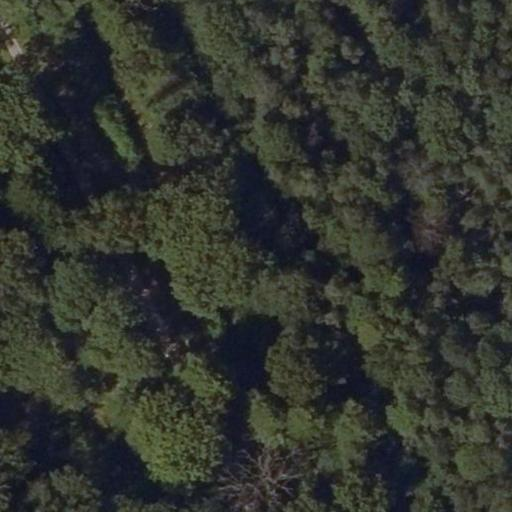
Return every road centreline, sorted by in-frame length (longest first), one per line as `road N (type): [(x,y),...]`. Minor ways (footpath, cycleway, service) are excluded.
road 1 (track): [(7,0),(98,180),(299,511)]
road 2 (track): [(0,167),(190,511)]
